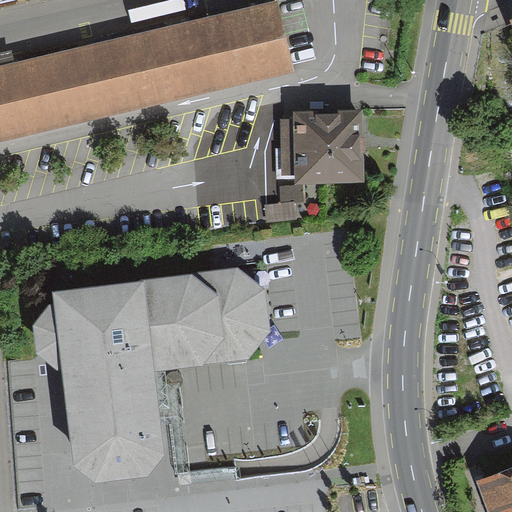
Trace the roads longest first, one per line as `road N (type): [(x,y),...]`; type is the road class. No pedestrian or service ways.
road 1 (primary): [(458,0),(404,350),(405,427),(422,511)]
road 2 (unknown): [(404,350),(219,382),(211,441),(219,460),(236,469),(410,465)]
